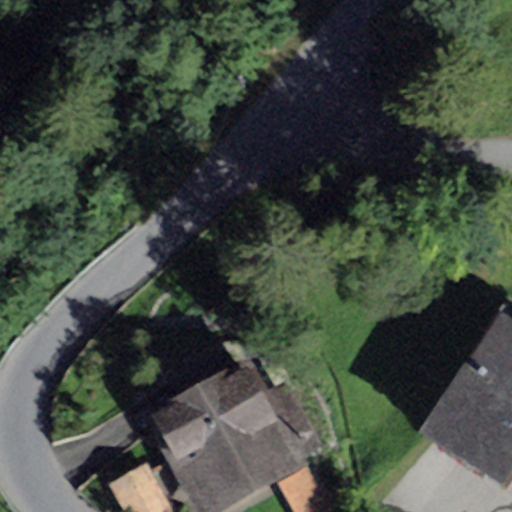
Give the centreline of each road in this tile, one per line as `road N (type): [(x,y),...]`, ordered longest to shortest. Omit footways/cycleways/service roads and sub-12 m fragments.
road 1 (unclassified): [(307,81),(75,313),(26,382),(17,430),(22,452),(61,511)]
road 2 (residential): [(307,81),(364,136),(454,158),(511,150)]
road 3 (unclassified): [(400,0),(307,81)]
